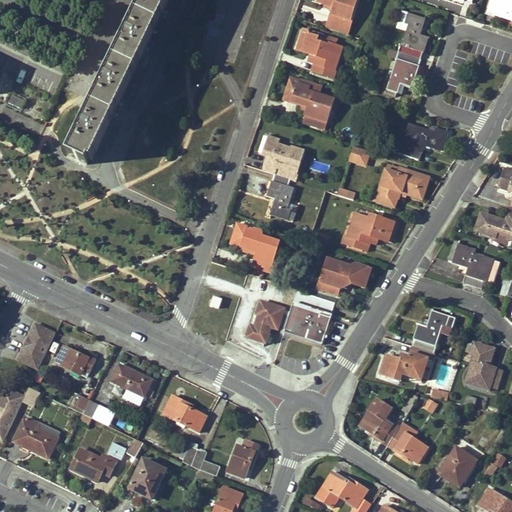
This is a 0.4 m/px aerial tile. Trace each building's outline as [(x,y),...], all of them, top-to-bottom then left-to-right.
[(138,0),(71,155),(95,165),(167,0),(138,0)] [(327,29),(348,36),(353,20),(351,20),(357,0),(318,0),(318,1),(333,6),(330,14),(332,15),(327,29)] [(511,0),(491,0),(487,12),(495,15),(494,15),(511,21),(511,0)] [(399,52),(420,59),(422,53),(424,53),(429,38),(420,35),(425,19),(408,14),(405,24),(410,25),(402,46),(401,45),(399,52)] [(310,31),(308,35),(318,38),(316,42),(329,46),(329,44),(331,39),(310,31)] [(312,54),(318,56),(315,64),(316,64),(314,71),(333,78),(336,70),(334,69),(341,48),(329,44),(329,46),(316,42),(318,38),(308,35),(303,33),(297,49),(312,54)] [(411,88),(419,67),(418,66),(420,59),(399,52),(396,59),(397,60),(387,89),(397,93),(400,84),(411,88)] [(315,64),(318,56),(312,54),(309,62),(315,64)] [(306,93),(309,85),(299,82),(300,79),(290,76),(282,98),(308,107),(306,115),(304,122),(322,128),(324,121),(326,122),(333,101),(319,95),(318,97),(315,96),(306,93)] [(309,85),(306,93),(315,96),(317,88),(309,85)] [(12,96),(8,104),(20,109),(24,101),(12,96)] [(403,146),(401,145),(398,154),(420,161),(424,147),(440,152),(447,133),(436,130),(435,133),(435,135),(422,131),(423,129),(410,124),(403,146)] [(275,175),(296,182),(298,175),(296,174),(303,151),(291,147),(290,149),(277,145),(279,141),(269,138),(263,155),(278,160),(276,169),(277,169),(275,175)] [(354,148),(349,159),(365,165),(369,153),(354,148)] [(386,171),(398,175),(399,169),(388,166),(386,171)] [(421,200),(428,179),(399,169),(398,175),(386,171),(378,193),(377,193),(374,201),(394,208),(397,201),(398,201),(401,193),(421,200)] [(511,173),(506,171),(500,189),(511,192),(511,203),(510,208),(511,208),(511,173)] [(298,207),(288,204),(296,182),(275,175),(273,181),(272,181),(267,197),(276,200),(271,215),(288,221),(289,220),(294,221),(298,207)] [(353,200),(355,192),(340,188),(337,196),(353,200)] [(511,208),(510,208),(506,223),(490,218),(485,235),(494,238),(496,234),(509,238),(508,240),(511,241),(511,208)] [(369,222),(369,221),(356,216),(348,238),(351,239),(348,246),(366,252),(371,238),(387,243),(393,224),(383,221),(382,225),(381,227),(369,222)] [(247,229),(248,227),(238,224),(231,243),(241,247),(249,249),(248,253),(255,255),(253,260),(254,260),(252,267),(266,272),(267,272),(275,275),(277,267),(272,265),(280,244),(268,240),(267,241),(261,240),(264,233),(254,229),(253,231),(247,229)] [(325,245),(328,238),(313,233),(311,240),(325,245)] [(466,277),(464,284),(481,290),(483,282),(485,283),(493,261),(480,256),(479,258),(473,256),(474,254),(475,251),(459,245),(452,264),(468,270),(466,277)] [(320,281),(318,280),(316,288),(337,296),(340,287),(342,281),(348,283),(364,289),(370,271),(355,265),(354,268),(353,270),(340,266),(340,264),(328,259),(320,281)] [(505,278),(500,295),(506,297),(511,280),(505,278)] [(283,333),(321,345),(330,318),(331,315),(335,303),(297,291),(293,302),(289,315),(284,331),(283,333)] [(213,295),(209,305),(219,309),(223,298),(213,295)] [(284,331),(289,315),(283,313),(283,310),(260,303),(256,315),(259,316),(255,328),(250,327),(247,336),(264,341),(269,326),(284,331)] [(412,348),(433,354),(436,346),(435,346),(441,326),(452,330),(455,320),(432,312),(427,328),(419,325),(414,341),(412,348)] [(29,362),(28,363),(38,368),(39,369),(55,338),(47,334),(46,330),(34,324),(28,335),(29,340),(26,347),(21,349),(17,357),(25,362),(28,359),(29,362)] [(26,347),(29,340),(28,335),(21,349),(26,347)] [(468,344),(465,353),(471,355),(474,346),(468,344)] [(477,357),(472,370),(470,370),(466,383),(488,390),(489,387),(496,389),(502,371),(487,366),(492,351),(475,345),(474,346),(471,355),(477,357)] [(73,352),(64,348),(56,364),(73,372),(71,376),(79,380),(81,376),(87,379),(97,361),(74,350),(73,352)] [(380,377),(385,379),(387,375),(396,377),(397,374),(402,375),(418,380),(425,360),(431,362),(433,354),(412,348),(409,359),(407,363),(400,360),(387,356),(380,377)] [(112,382),(127,390),(123,399),(140,407),(152,382),(121,366),(112,382)] [(399,383),(402,375),(397,374),(396,377),(387,375),(385,379),(399,383)] [(26,397),(20,394),(15,396),(14,391),(5,386),(0,396),(0,439),(4,442),(23,403),(26,397)] [(26,397),(23,403),(30,406),(37,392),(30,388),(26,397)] [(431,399),(446,402),(448,394),(433,390),(431,399)] [(37,392),(30,406),(33,408),(40,394),(37,392)] [(69,408),(84,415),(90,401),(76,395),(69,408)] [(401,410),(408,415),(418,400),(418,399),(411,395),(409,398),(401,410)] [(476,400),(466,396),(464,404),(473,408),(476,400)] [(189,406),(173,397),(164,415),(178,422),(176,425),(184,430),(186,426),(198,433),(206,419),(192,411),(187,409),(189,406)] [(421,399),(421,400),(419,404),(431,412),(434,407),(426,402),(421,399)] [(387,447),(403,424),(397,420),(393,426),(385,421),(392,410),(377,400),(360,427),(374,436),(373,438),(387,447)] [(100,423),(107,410),(90,401),(84,415),(92,419),(100,423)] [(84,415),(79,424),(87,428),(92,419),(84,415)] [(14,442),(22,446),(24,443),(36,449),(34,452),(48,459),(61,433),(41,423),(40,426),(26,419),(14,442)] [(413,439),(417,433),(403,424),(387,447),(402,457),(403,454),(418,464),(428,448),(413,439)] [(126,453),(135,459),(144,444),(138,441),(135,440),(126,453)] [(112,442),(107,454),(121,460),(126,448),(112,442)] [(243,449),(238,447),(228,472),(245,479),(251,462),(254,463),(260,447),(246,442),(243,449)] [(36,449),(24,443),(22,446),(34,452),(36,449)] [(204,461),(207,454),(189,447),(183,463),(200,471),(204,461)] [(457,487),(463,476),(466,477),(476,462),(456,449),(438,475),(457,487)] [(85,477),(86,473),(99,480),(102,473),(109,476),(116,463),(103,456),(101,460),(81,450),(71,470),(85,477)] [(502,467),(506,456),(496,453),(492,464),(502,467)] [(165,471),(144,461),(129,489),(151,500),(165,471)] [(216,477),(220,468),(204,461),(200,471),(216,477)] [(490,479),(497,469),(491,465),(485,475),(490,479)] [(97,483),(99,480),(86,473),(85,477),(97,483)] [(356,508),(355,510),(358,511),(366,511),(372,505),(362,499),(368,491),(350,479),(348,483),(333,473),(317,498),(330,506),(337,495),(340,498),(356,508)] [(459,488),(466,477),(463,476),(457,487),(459,488)] [(236,511),(242,495),(223,488),(213,511),(232,511),(233,511),(236,511)] [(511,511),(511,504),(489,490),(478,505),(488,511),(511,511)] [(337,495),(330,506),(333,508),(340,498),(337,495)]
